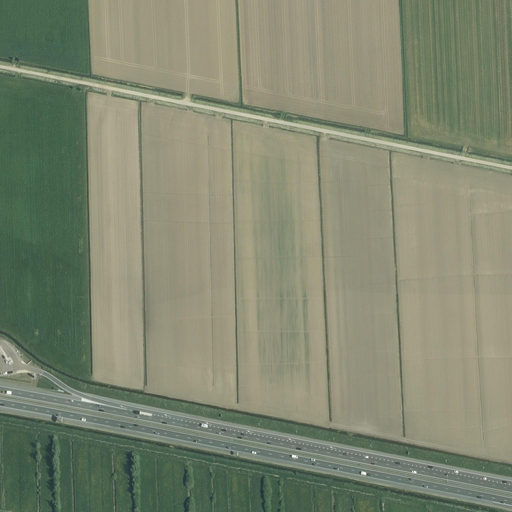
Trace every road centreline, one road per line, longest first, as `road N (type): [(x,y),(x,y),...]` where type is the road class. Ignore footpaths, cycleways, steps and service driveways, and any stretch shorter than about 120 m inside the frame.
road 1 (unclassified): [(511,168),(0,66)]
road 2 (motorway): [(0,402),(511,502)]
road 3 (motorway): [(511,489),(127,413)]
road 4 (motorway): [(127,413),(0,389)]
